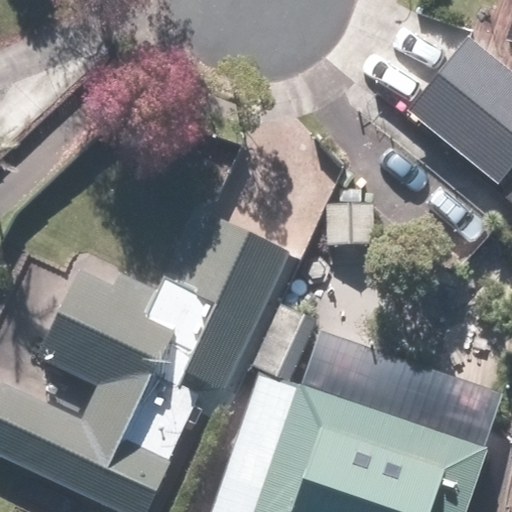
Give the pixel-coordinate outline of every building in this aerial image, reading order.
[(511,70),(473,39),(412,113),(501,186),(511,172),(511,70)] [(378,207),(328,205),(325,245),(375,248),(378,207)] [(160,284),(84,250),(26,383),(7,374),(0,390),(0,459),(119,511),(151,511),(204,393),(188,386),(255,235),(194,208),(160,284)] [(344,260),(305,243),(287,282),(327,299),(344,260)] [(321,327),(303,384),(489,443),(507,386),(321,327)] [(303,384),(261,370),(215,511),(467,511),(489,443),(303,384)]
